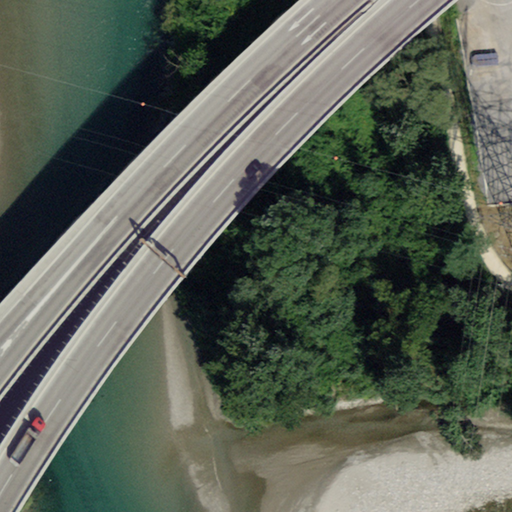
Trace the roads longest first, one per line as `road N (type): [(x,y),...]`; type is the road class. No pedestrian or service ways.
road 1 (motorway): [(0,491),(175,245),(279,127),(417,0)]
road 2 (track): [(418,0),(445,133),(497,285)]
road 3 (motorway): [(169,162),(0,373)]
road 4 (motorway): [(169,162),(118,199),(0,329)]
road 5 (motorway): [(337,0),(169,162)]
